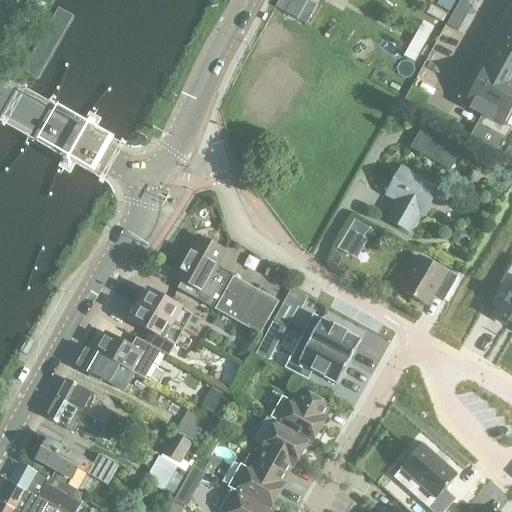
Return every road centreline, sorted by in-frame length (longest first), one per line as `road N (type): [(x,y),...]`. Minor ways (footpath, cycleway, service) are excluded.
road 1 (tertiary): [(148,176),(138,214),(0,453)]
road 2 (residential): [(409,331),(299,267),(221,178),(173,154)]
road 3 (residential): [(312,511),(409,331)]
road 4 (tertiary): [(173,154),(248,0)]
road 5 (tertiary): [(126,171),(0,95)]
road 6 (residential): [(437,367),(447,402),(511,462)]
